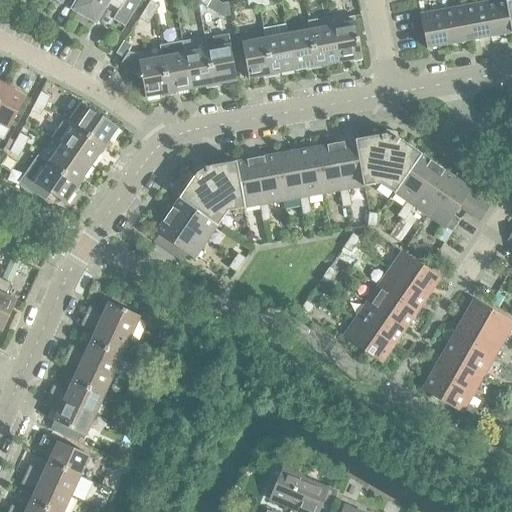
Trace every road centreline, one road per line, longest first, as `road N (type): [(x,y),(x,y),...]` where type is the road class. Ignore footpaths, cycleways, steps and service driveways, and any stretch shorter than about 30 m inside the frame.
road 1 (residential): [(19,380),(89,242),(162,139)]
road 2 (residential): [(162,139),(395,93)]
road 3 (residential): [(162,139),(0,39)]
